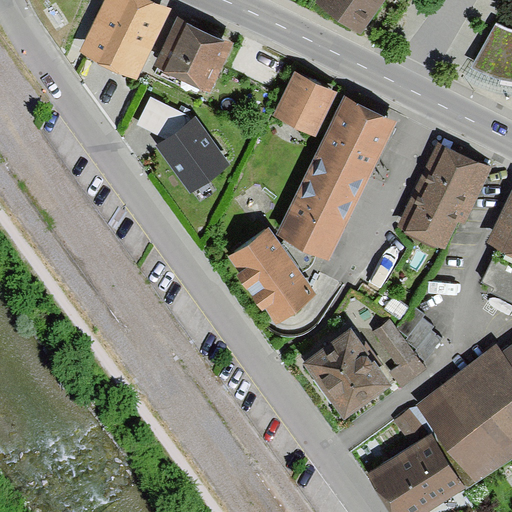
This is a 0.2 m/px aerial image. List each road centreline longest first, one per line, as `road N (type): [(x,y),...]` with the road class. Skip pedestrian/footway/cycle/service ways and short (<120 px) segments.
road 1 (residential): [(365,511),(10,0)]
road 2 (residential): [(0,84),(17,149),(242,462)]
road 3 (tertiary): [(511,140),(222,0)]
